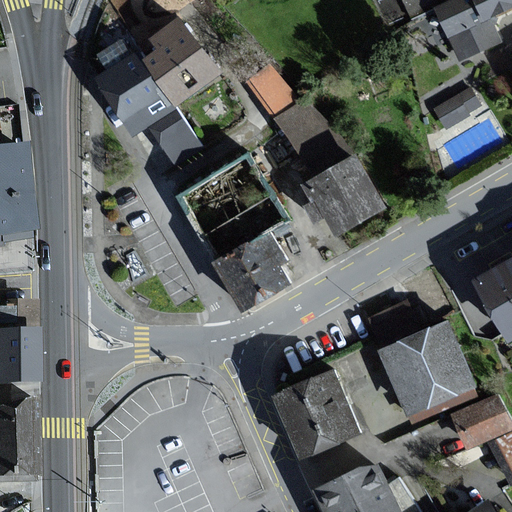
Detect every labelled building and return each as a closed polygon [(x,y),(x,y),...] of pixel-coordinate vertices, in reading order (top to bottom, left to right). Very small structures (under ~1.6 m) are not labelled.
[(511,0),(403,0),(412,22),(439,11),(460,60),(501,43),(492,20),(511,11),(511,0)] [(160,50),(146,59),(177,107),(221,78),(181,18),(152,38),(160,50)] [(150,124),(177,107),(146,59),(139,49),(95,77),(134,135),(150,124)] [(270,111),(297,96),(276,60),(249,75),(270,111)] [(478,106),(469,89),(436,107),(446,126),(469,114),(467,111),(478,106)] [(311,170),(349,146),(314,90),(276,114),(311,170)] [(0,149),(18,147),(14,106),(0,107),(0,149)] [(204,148),(177,107),(150,124),(177,165),(204,148)] [(0,240),(28,237),(18,147),(0,149),(0,240)] [(291,217),(251,152),(181,195),(221,259),(215,262),(243,309),(288,282),(283,269),(294,262),(273,228),(291,217)] [(390,206),(361,154),(305,185),(314,201),(308,205),(318,223),(330,216),(340,234),(390,206)] [(0,276),(32,273),(28,237),(0,240),(0,276)] [(511,260),(479,278),(511,337),(511,260)] [(410,301),(374,316),(384,339),(420,323),(410,301)] [(0,335),(34,335),(34,304),(3,304),(3,309),(0,309),(0,335)] [(479,389),(453,322),(384,349),(410,416),(479,389)] [(0,389),(35,389),(34,335),(0,335),(0,389)] [(365,433),(337,369),(278,395),(306,459),(365,433)] [(511,430),(511,421),(500,394),(453,415),(469,450),(511,430)] [(0,487),(33,487),(32,402),(0,412),(0,487)] [(405,511),(377,462),(320,494),(327,508),(329,511),(405,511)] [(496,511),(489,501),(471,511),(496,511)]
